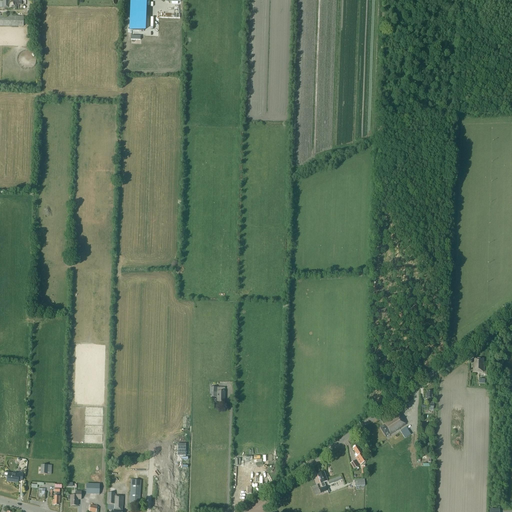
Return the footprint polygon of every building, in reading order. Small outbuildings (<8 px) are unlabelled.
[(3,0),(3,8),(18,8),(18,5),(22,5),(22,1),(26,1),(25,0),(3,0)] [(0,25),(23,26),(24,16),(0,15),(0,25)] [(473,372),(484,372),(484,370),(485,364),(483,364),(484,359),(475,358),(474,363),(473,363),(473,372)] [(210,388),(210,397),(217,397),(217,402),(225,402),(225,392),(225,388),(210,388)] [(428,399),(427,402),(427,404),(421,404),(421,409),(425,409),(425,408),(427,408),(427,409),(433,410),(434,402),(430,402),(430,399),(432,399),(433,391),(427,391),(427,393),(426,393),(426,399),(428,399)] [(389,435),(406,425),(399,414),(383,424),(384,425),(380,428),(385,436),(388,434),(389,435)] [(364,459),(362,457),(364,456),(357,446),(356,446),(353,449),(356,454),(355,454),(356,457),(357,459),(357,460),(360,465),(363,463),(365,462),(365,461),(364,459)] [(173,503),(183,504),(186,454),(176,453),(173,503)] [(40,474),(51,474),(52,465),(48,465),(41,465),(40,474)] [(4,475),(5,477),(7,477),(7,481),(18,483),(18,480),(22,481),(23,473),(18,473),(18,475),(8,473),(8,472),(5,472),(4,473),(4,475)] [(324,482),(327,481),(324,472),(317,474),(322,487),(319,489),(321,493),(327,491),(324,482)] [(339,484),(345,482),(342,474),(330,477),(331,480),(329,480),(330,484),(338,481),(339,484)] [(130,503),(140,504),(141,480),(131,480),(130,503)] [(311,487),(315,495),(320,493),(317,485),(311,487)] [(81,500),(81,491),(76,491),(76,496),(68,495),(68,500),(70,500),(70,505),(78,506),(78,499),(81,500)] [(114,510),(114,511),(113,511),(122,511),(122,510),(122,506),(123,506),(123,496),(115,496),(115,493),(108,493),(107,504),(108,504),(108,510),(114,510)]
